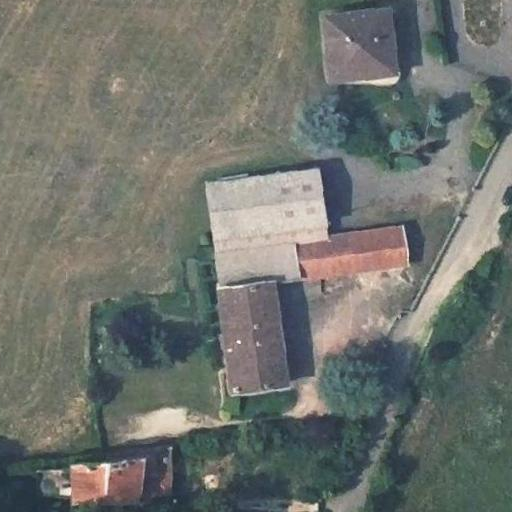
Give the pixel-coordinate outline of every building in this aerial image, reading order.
[(387,7),(325,14),(332,77),(395,70),(387,7)] [(317,166),(206,182),(214,237),(326,223),(317,166)] [(327,237),(326,223),(214,237),(216,252),(327,237)] [(355,269),(406,263),(401,227),(350,234),(355,269)] [(217,287),(232,389),(288,382),(273,281),(355,269),(350,234),(327,237),(216,252),(221,287),(217,287)] [(37,468),(37,496),(136,494),(136,490),(169,489),(168,444),(141,448),(140,456),(73,463),(73,467),(37,468)]
